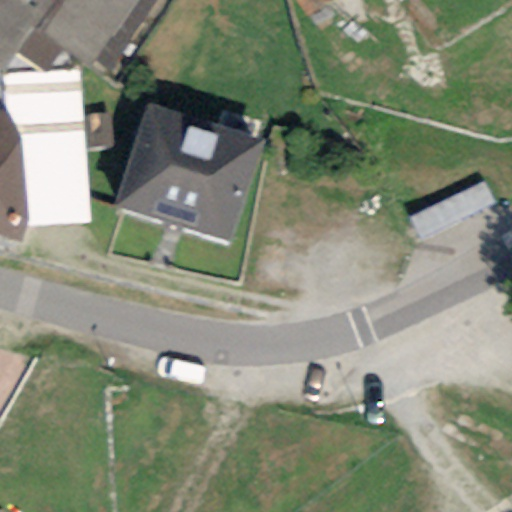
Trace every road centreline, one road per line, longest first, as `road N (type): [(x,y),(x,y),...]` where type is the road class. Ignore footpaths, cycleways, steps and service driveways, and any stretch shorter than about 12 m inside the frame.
road 1 (residential): [(306,369),(0,302)]
road 2 (residential): [(511,256),(306,369)]
road 3 (track): [(358,343),(431,459),(441,511)]
